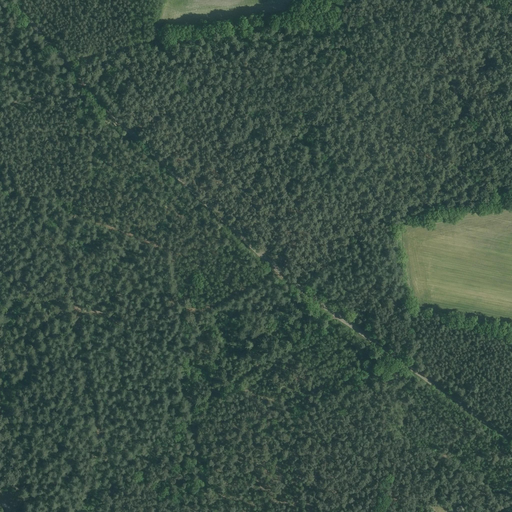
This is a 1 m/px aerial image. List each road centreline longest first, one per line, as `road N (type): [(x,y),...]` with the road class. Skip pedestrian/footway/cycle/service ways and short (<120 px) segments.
road 1 (unclassified): [(511,440),(278,270),(110,113),(12,0)]
road 2 (track): [(301,287),(359,234),(444,199),(462,133),(437,25),(439,0)]
road 3 (unknown): [(113,511),(110,492),(129,410),(147,379),(141,345),(171,305)]
road 4 (unknown): [(0,386),(102,387),(146,371)]
